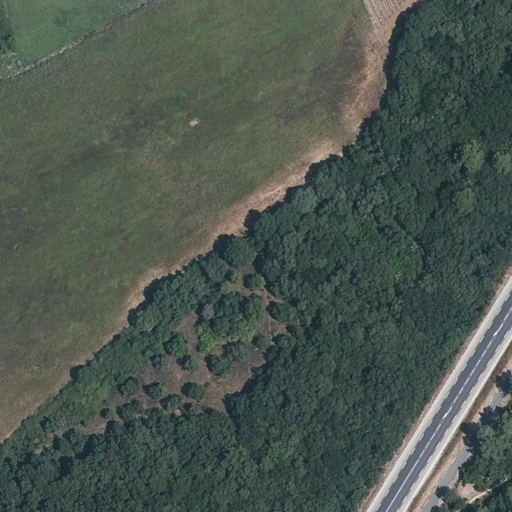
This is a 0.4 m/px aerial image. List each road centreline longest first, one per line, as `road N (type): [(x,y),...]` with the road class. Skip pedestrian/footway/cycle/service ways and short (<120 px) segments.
road 1 (primary): [(387,511),(511,313)]
road 2 (unclassified): [(425,511),(511,370)]
